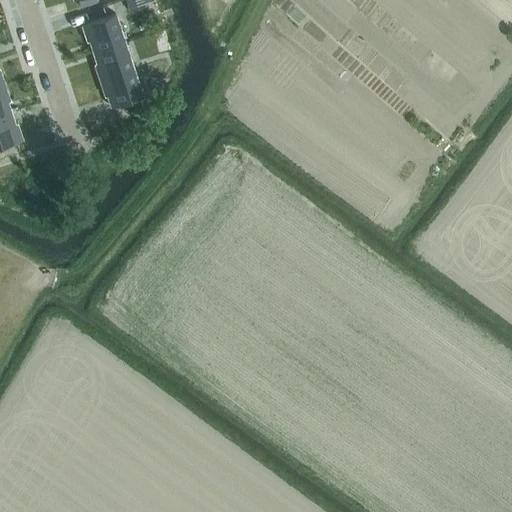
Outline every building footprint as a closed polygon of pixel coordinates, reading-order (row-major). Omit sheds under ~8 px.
[(125,0),(129,11),(145,6),(144,2),(151,0),(125,0)] [(116,13),(82,24),(88,40),(90,40),(94,51),(125,41),(116,13)] [(98,63),(96,64),(101,79),(134,68),(125,41),(94,51),(98,63)] [(106,95),(108,94),(112,106),(143,96),(134,68),(101,79),(106,95)] [(0,116),(12,113),(8,101),(10,101),(5,85),(0,86),(0,116)] [(0,147),(23,140),(18,124),(16,125),(12,113),(0,116),(0,147)]
